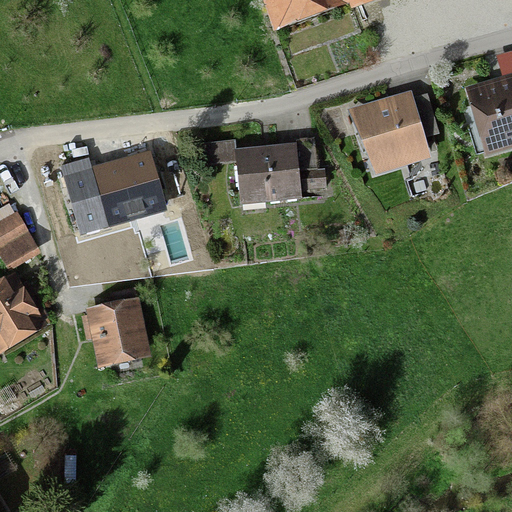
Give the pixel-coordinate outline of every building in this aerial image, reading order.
[(276,0),(282,14),(324,0),(276,0)] [(511,85),(468,98),(488,167),(511,159),(511,85)] [(413,101),(355,119),(376,186),(434,168),(413,101)] [(235,149),(200,152),(203,175),(233,172),(237,215),(300,209),(299,198),(326,195),(325,178),(297,181),(294,153),(236,159),(235,149)] [(162,218),(149,160),(92,176),(90,166),(61,175),(68,210),(95,201),(100,235),(162,218)] [(14,220),(0,227),(0,258),(5,269),(33,255),(14,220)] [(23,280),(0,293),(0,362),(1,364),(54,334),(23,280)] [(140,307),(89,317),(100,378),(152,368),(140,307)]
